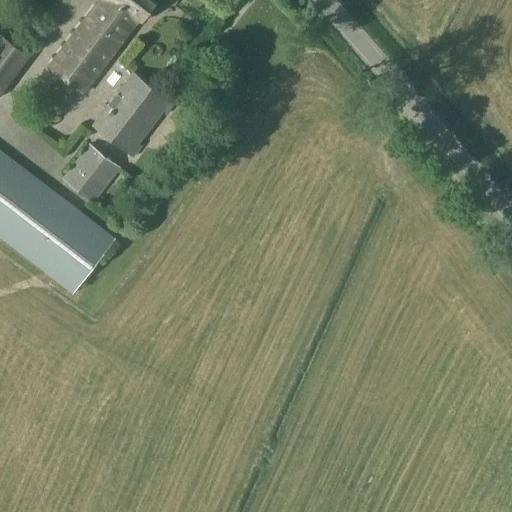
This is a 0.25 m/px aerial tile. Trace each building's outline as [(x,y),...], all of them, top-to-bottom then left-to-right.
[(97,0),(49,65),(82,91),(139,16),(142,18),(155,0),(97,0)] [(0,92),(28,55),(1,35),(0,35),(0,92)] [(129,154),(171,98),(134,70),(92,124),(111,139),(129,154)] [(94,200),(120,166),(90,143),(64,177),(94,200)] [(116,239),(0,149),(0,233),(75,292),(116,239)]
